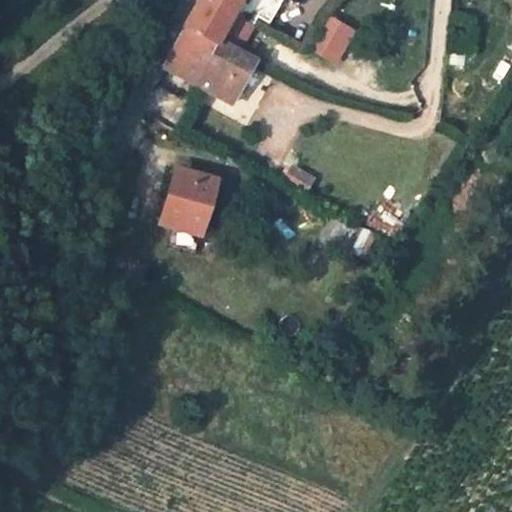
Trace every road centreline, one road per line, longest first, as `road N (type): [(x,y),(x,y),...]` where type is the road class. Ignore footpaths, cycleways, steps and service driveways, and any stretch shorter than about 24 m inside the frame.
road 1 (unclassified): [(88,265),(125,127),(188,0)]
road 2 (unknown): [(149,0),(0,83)]
